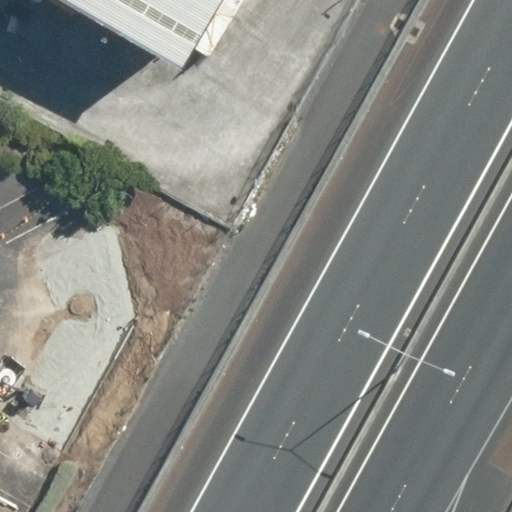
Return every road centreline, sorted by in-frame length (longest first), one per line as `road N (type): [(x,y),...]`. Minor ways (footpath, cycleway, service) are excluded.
road 1 (motorway): [(229,511),(511,0)]
road 2 (motorway): [(511,306),(398,511)]
